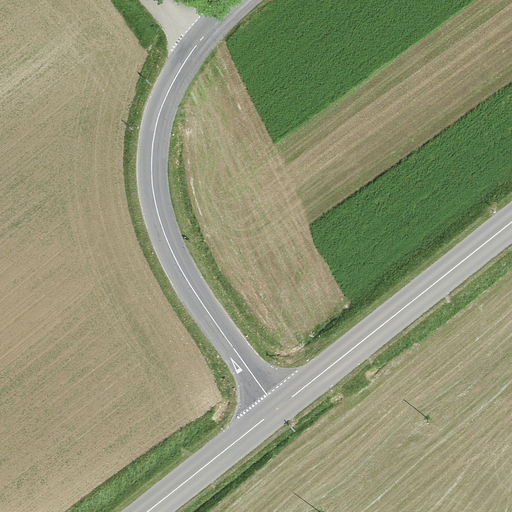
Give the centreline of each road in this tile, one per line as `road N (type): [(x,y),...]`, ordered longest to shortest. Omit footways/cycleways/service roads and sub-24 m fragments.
road 1 (residential): [(277,408),(184,275),(156,207),(156,122),(194,46)]
road 2 (tertiary): [(511,222),(277,408)]
road 3 (tertiary): [(277,408),(147,511)]
